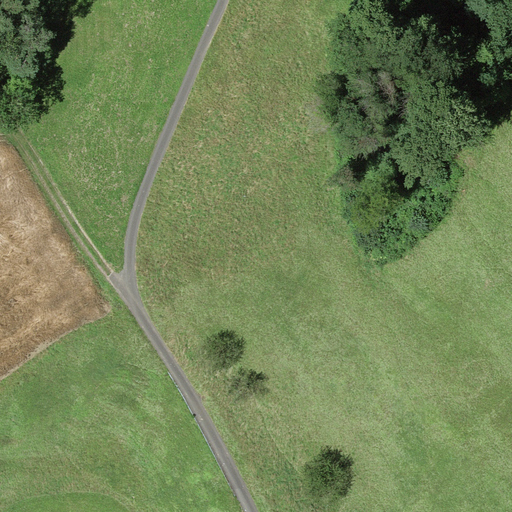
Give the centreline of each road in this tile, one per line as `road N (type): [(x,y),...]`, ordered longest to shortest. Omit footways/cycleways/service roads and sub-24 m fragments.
road 1 (track): [(248,511),(139,315),(131,281),(139,207),(227,0)]
road 2 (track): [(139,315),(27,149)]
road 3 (track): [(136,511),(102,480),(59,461),(0,466)]
